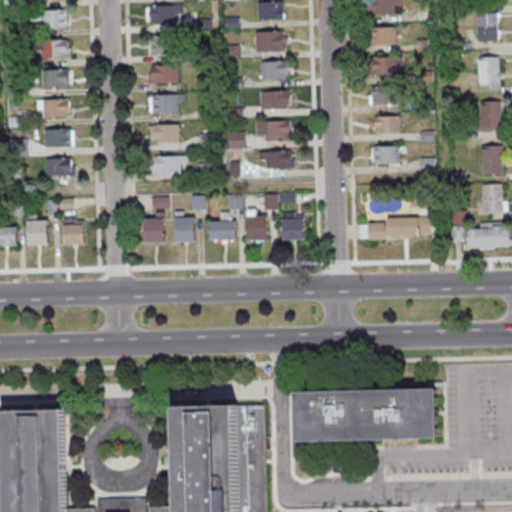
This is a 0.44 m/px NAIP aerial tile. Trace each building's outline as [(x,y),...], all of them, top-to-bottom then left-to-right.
[(2,0),(3,9),(19,9),(19,0),(2,0)] [(400,0),(401,14),(363,16),(363,6),(366,6),(366,0),(400,0)] [(256,20),(255,2),(281,1),(281,13),(283,14),(283,17),(282,19),(256,20)] [(181,5),(181,13),(173,14),(173,23),(150,24),(150,21),(148,21),(147,6),(181,5)] [(29,13),(39,13),(39,11),(65,10),(66,28),(40,28),(39,21),(29,21),(29,13)] [(475,14),(476,42),(497,41),(496,13),(475,14)] [(192,19),(193,30),(210,30),(209,19),(192,19)] [(238,28),(237,20),(223,20),(224,28),(238,28)] [(394,27),(394,44),(371,45),(371,41),(368,41),(368,38),(367,38),(367,27),(394,27)] [(253,32),(254,52),(282,51),(282,50),(284,48),(283,45),(281,44),(281,43),(284,42),(285,42),(285,38),(284,37),(281,37),(281,31),(253,32)] [(148,54),(148,36),(174,36),(174,53),(148,54)] [(449,40),(449,52),(464,51),(463,39),(449,40)] [(30,42),(40,41),(40,40),(65,40),(67,42),(67,45),(65,47),(65,48),(69,48),(70,57),(40,58),(40,50),(30,50),(30,42)] [(415,40),(415,51),(429,51),(429,40),(415,40)] [(223,45),(224,60),(238,59),(237,45),(223,45)] [(196,61),(195,50),(210,49),(211,60),(196,61)] [(365,75),(364,58),(401,57),(401,66),(394,66),(394,74),(365,75)] [(476,58),(477,86),(498,86),(497,57),(476,58)] [(259,62),(286,61),(286,75),(284,75),(284,78),(260,79),(259,62)] [(175,65),(175,83),(146,84),(146,74),(150,74),(149,66),(175,65)] [(41,70),(41,88),(64,88),(64,84),(67,84),(66,69),(41,70)] [(240,78),(240,89),(224,90),(224,78),(240,78)] [(6,98),(5,87),(19,86),(19,97),(6,98)] [(369,87),(398,86),(399,104),(371,105),(370,96),(369,96),(369,87)] [(258,92),(259,109),(285,108),(285,105),(287,105),(287,99),(289,97),(288,94),(287,93),(286,91),(258,92)] [(183,94),(183,102),(176,102),(176,112),(150,114),(149,95),(183,94)] [(35,100),(35,110),(42,110),(42,117),(71,117),(71,108),(67,108),(67,107),(69,105),(68,102),(67,101),(67,99),(35,100)] [(478,102),(479,130),(500,130),(499,101),(478,102)] [(241,108),(241,119),(227,119),(226,108),(241,108)] [(197,110),(197,120),(212,120),(212,109),(197,110)] [(21,116),(21,127),(7,128),(7,117),(21,116)] [(398,116),(399,133),(373,134),(373,130),(371,130),(370,122),(373,122),(372,117),(398,116)] [(288,120),(288,135),(286,135),(286,141),(263,141),(263,136),(255,136),(254,121),(288,120)] [(177,124),(177,142),(155,143),(155,140),(148,140),(148,127),(151,127),(151,125),(177,124)] [(447,128),(448,139),(464,138),(463,127),(447,128)] [(43,130),(44,147),(69,147),(69,129),(43,130)] [(418,131),(419,142),(433,141),(433,130),(418,131)] [(243,132),(244,148),(227,149),(226,133),(243,132)] [(197,134),(198,150),(213,150),(212,134),(197,134)] [(26,139),(26,156),(8,157),(8,139),(26,139)] [(482,145),(482,174),(504,173),(503,144),(482,145)] [(371,147),(372,164),(398,163),(398,159),(404,159),(404,146),(371,147)] [(256,152),(288,151),(288,153),(290,154),(290,157),(289,158),(289,159),(293,159),(293,169),(264,170),(263,160),(256,160),(256,152)] [(185,156),(152,156),(152,162),(149,162),(149,175),(179,174),(178,163),(186,163),(185,156)] [(44,159),(44,176),(74,176),(73,166),(69,166),(71,165),(71,161),(69,159),(69,158),(44,159)] [(417,158),(418,175),(433,174),(433,158),(417,158)] [(237,161),(239,176),(228,177),(227,162),(237,161)] [(196,164),(196,179),(215,178),(214,163),(196,164)] [(482,183),(483,213),(504,212),(503,182),(492,183),(482,183)] [(417,209),(416,192),(434,192),(434,208),(417,209)] [(278,193),(278,204),(294,204),(294,193),(278,193)] [(241,209),(226,209),(225,195),(241,194),(241,209)] [(262,194),(262,210),(276,209),(276,194),(262,194)] [(189,195),(189,210),(204,210),(203,195),(189,195)] [(150,197),(150,208),(167,208),(167,197),(150,197)] [(57,210),(57,199),(71,198),(72,209),(57,210)] [(45,200),(46,216),(57,215),(56,199),(45,200)] [(22,216),(21,200),(11,200),(11,216),(22,216)] [(245,210),(245,241),(265,241),(265,216),(254,216),(254,209),(245,210)] [(452,210),(453,223),(468,223),(467,210),(452,210)] [(172,211),(182,211),(182,218),(192,217),(193,242),(172,243),(172,218),(173,218),(172,211)] [(153,212),(162,212),(163,244),(142,244),(141,219),(153,219),(153,212)] [(208,222),(208,240),(218,240),(218,241),(235,240),(234,222),(227,222),(227,212),(218,212),(219,222),(208,222)] [(281,213),(281,219),(279,219),(280,241),(302,240),(301,216),(293,216),(293,213),(281,213)] [(26,221),(26,215),(35,214),(35,221),(46,220),(47,246),(26,246),(25,221),(26,221)] [(365,224),(366,240),(408,240),(408,237),(417,237),(417,236),(419,236),(419,235),(429,235),(429,217),(416,217),(416,218),(385,219),(385,226),(382,226),(382,223),(365,224)] [(63,219),(63,226),(62,226),(62,245),(83,245),(82,221),(73,221),(73,219),(63,219)] [(453,225),(453,241),(465,241),(465,224),(453,225)] [(468,227),(469,249),(510,247),(510,226),(468,227)] [(0,246),(0,227),(15,227),(15,246),(0,246)] [(298,392),(299,442),(440,438),(439,388),(298,392)] [(0,511),(0,411),(78,410),(80,509),(106,508),(105,500),(151,499),(151,507),(181,506),(178,407),(268,405),(270,511),(0,511)]
